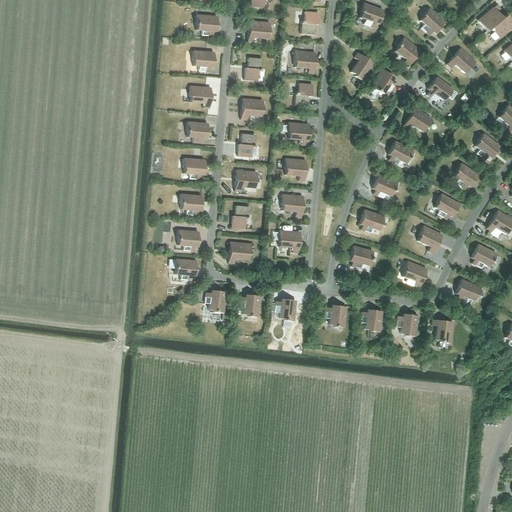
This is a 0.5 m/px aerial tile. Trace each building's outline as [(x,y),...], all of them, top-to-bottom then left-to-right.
[(377,25),(382,11),(362,3),(359,13),(360,13),(358,18),(364,20),(362,25),(372,28),(374,24),(377,25)] [(495,12),(499,9),(495,4),(492,7),(476,21),(485,31),(504,15),(500,18),(495,12)] [(433,34),(443,23),(427,9),(421,16),(422,17),(418,21),(423,25),(419,28),(427,35),(431,32),(433,34)] [(316,25),(317,13),(303,12),(302,22),(300,21),(300,23),(299,34),(313,35),(314,25),(316,25)] [(214,32),(216,17),(195,15),(194,25),(195,25),(195,30),(200,31),(200,36),(211,37),(211,32),(214,32)] [(511,19),(510,21),(504,15),(485,31),(485,32),(488,29),(497,39),(511,26),(511,19)] [(267,33),(268,23),(247,21),(246,37),(246,42),(251,43),(252,38),(266,39),(266,33),(267,33)] [(409,63),(418,51),(402,38),(396,46),(396,47),(393,51),(404,60),(401,64),(406,67),(409,63)] [(511,42),(501,51),(510,62),(511,60),(511,42)] [(468,70),(474,62),(458,49),(448,61),(445,65),(449,68),(452,65),(463,74),(467,69),(468,70)] [(211,68),(212,53),(192,51),(191,61),(192,61),(191,66),(197,67),(197,71),(208,72),(208,68),(211,68)] [(312,69),(314,53),(293,51),(292,62),(293,62),(293,67),(306,69),(306,73),(312,74),(312,69)] [(360,56),(356,53),(353,58),(357,61),(349,72),(354,76),(353,77),(362,82),(373,65),(360,56)] [(259,72),(260,59),(247,58),(246,68),(243,68),(242,80),(256,81),(257,72),(259,72)] [(391,80),(392,78),(380,69),(368,87),(376,92),(377,91),(381,94),(385,89),(389,92),(395,83),(391,80)] [(446,97),(451,90),(435,77),(426,89),(428,91),(425,95),(434,101),(437,98),(442,101),(445,97),(446,97)] [(310,97),(311,85),(297,84),(296,93),(293,93),(293,106),(307,107),(307,96),(310,97)] [(208,104),(209,88),(188,86),(188,97),(189,97),(188,102),(202,104),(202,109),(207,109),(208,104)] [(261,111),(261,101),(241,99),(239,115),(239,120),(245,120),(245,116),(259,117),(259,111),(261,111)] [(511,131),(511,130),(511,109),(507,105),(500,112),(501,113),(497,117),(507,127),(504,130),(508,134),(511,131)] [(425,128),(430,119),(413,108),(404,122),(402,126),(407,129),(409,125),(421,132),(424,127),(425,128)] [(205,139),(206,124),(185,122),(185,132),(186,132),(185,137),(191,138),(191,143),(202,144),(202,139),(205,139)] [(306,141),(307,125),(286,123),(286,133),(287,133),(286,139),(300,140),(300,145),(305,146),(306,141)] [(253,148),(254,135),(240,134),(239,145),(237,144),(236,156),(250,157),(250,148),(253,148)] [(489,158),(498,147),(481,134),(475,141),(476,142),(473,146),(478,150),(475,154),(483,160),(486,157),(489,158)] [(407,160),(412,151),(393,141),(386,155),(389,156),(386,160),(396,165),(398,161),(404,164),(406,159),(407,160)] [(202,175),(203,160),(182,159),(181,168),(183,168),(182,174),(188,174),(188,179),(198,180),(199,175),(202,175)] [(303,177),(304,161),(283,159),(282,169),(284,169),(283,175),(297,176),(297,181),(302,182),(303,177)] [(468,187),(476,175),(459,163),(454,171),(455,172),(452,176),(457,180),(454,184),(463,190),(466,186),(468,187)] [(254,183),(255,173),(234,171),(233,187),(233,192),(238,192),(239,187),(253,188),(253,183),(254,183)] [(392,192),(396,183),(376,175),(371,189),(373,190),(371,195),(381,199),(383,194),(389,197),(391,192),(392,192)] [(450,217),(457,204),(439,194),(434,202),(435,203),(433,208),(438,210),(436,215),(445,220),(448,216),(450,217)] [(199,211),(200,196),(179,195),(178,204),(179,204),(179,210),(185,210),(184,215),(195,216),(196,211),(199,211)] [(300,213),(301,197),(280,195),(279,205),(281,205),(280,211),(294,212),(293,217),(299,218),(300,213)] [(247,220),(248,207),(234,206),(233,216),(230,216),(229,228),(243,229),(244,219),(247,220)] [(379,226),(382,217),(362,210),(358,224),(360,225),(359,230),(369,233),(371,229),(376,231),(378,226),(379,226)] [(508,231),(511,224),(511,220),(496,211),(488,224),(488,225),(485,229),(490,232),(493,228),(504,235),(507,230),(508,231)] [(434,250),(440,235),(422,226),(417,235),(418,236),(416,241),(428,247),(426,251),(431,254),(433,250),(434,250)] [(196,247),(197,232),(176,230),(175,240),(176,240),(176,245),(182,246),(181,251),(192,252),(193,247),(196,247)] [(297,248),(298,233),(277,231),(276,241),(277,241),(277,247),(291,248),(290,253),(296,253),(296,248),(297,248)] [(248,255),(249,244),(228,242),(227,258),(226,263),(232,264),(233,259),(246,260),(247,254),(248,255)] [(491,263),(495,254),(476,245),(469,258),(472,259),(470,264),(480,269),(482,264),(487,267),(489,262),(491,263)] [(369,261),(371,252),(351,247),(347,261),(350,262),(349,267),(360,269),(361,264),(367,266),(368,261),(369,261)] [(193,276),(194,261),(173,259),(173,269),(174,269),(173,274),(179,275),(179,280),(190,281),(190,276),(193,276)] [(419,284),(425,269),(405,262),(402,271),(403,272),(401,277),(413,282),(412,286),(417,289),(419,284)] [(475,297),(479,288),(459,280),(454,294),(457,295),(455,299),(465,303),(467,299),(472,301),(474,296),(475,297)] [(222,313),(224,292),(210,290),(209,293),(204,293),(203,304),(208,304),(207,310),(212,311),(212,312),(222,313)] [(256,317),(259,297),(244,295),(243,298),(239,297),(237,308),(242,309),(241,314),(247,315),(247,316),(256,317)] [(292,322),(294,301),(280,299),(279,302),(274,301),(273,312),(278,313),(277,319),(282,319),(282,321),(292,322)] [(342,328),(345,307),(330,305),(329,308),(325,308),(323,319),(328,319),(327,325),(333,326),(332,327),(342,328)] [(378,332),(380,312),(365,310),(365,313),(360,312),(359,323),(364,324),(363,329),(368,330),(368,331),(378,332)] [(414,337),(416,316),(401,314),(401,317),(396,316),(395,327),(400,328),(399,334),(404,334),(404,336),(414,337)] [(436,320),(436,321),(431,320),(430,326),(435,326),(433,340),(439,341),(439,342),(449,343),(452,322),(436,320)] [(511,325),(509,324),(504,332),(506,333),(503,338),(508,340),(506,345),(511,347),(511,325)]
